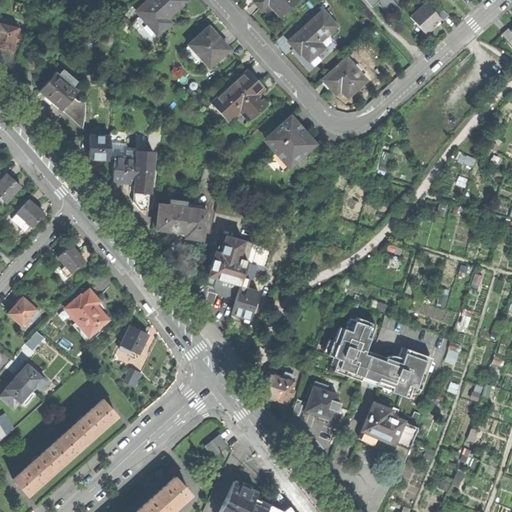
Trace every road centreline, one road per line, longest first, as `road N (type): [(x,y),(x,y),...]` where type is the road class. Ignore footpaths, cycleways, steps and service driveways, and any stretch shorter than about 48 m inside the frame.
road 1 (residential): [(221,0),(323,117),(348,128),(373,116),(504,0)]
road 2 (secondary): [(219,382),(78,204)]
road 3 (tertiary): [(67,511),(219,382)]
road 4 (secondary): [(321,511),(219,382)]
